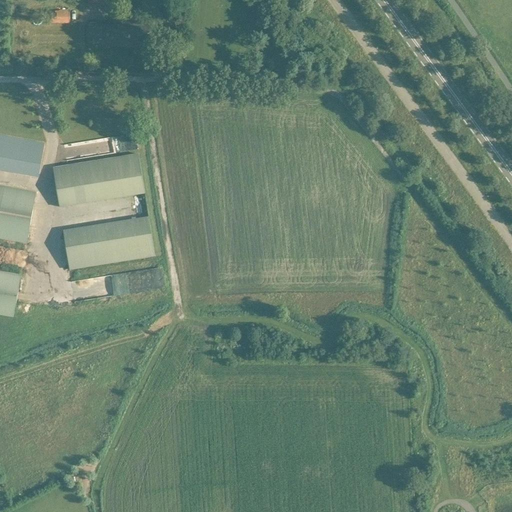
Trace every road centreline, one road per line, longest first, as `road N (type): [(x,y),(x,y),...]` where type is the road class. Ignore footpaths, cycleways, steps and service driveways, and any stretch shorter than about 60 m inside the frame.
road 1 (unclassified): [(395,165),(331,91),(142,79)]
road 2 (track): [(142,79),(176,314)]
road 3 (primary): [(511,173),(383,0)]
road 4 (unclassified): [(0,78),(142,79)]
